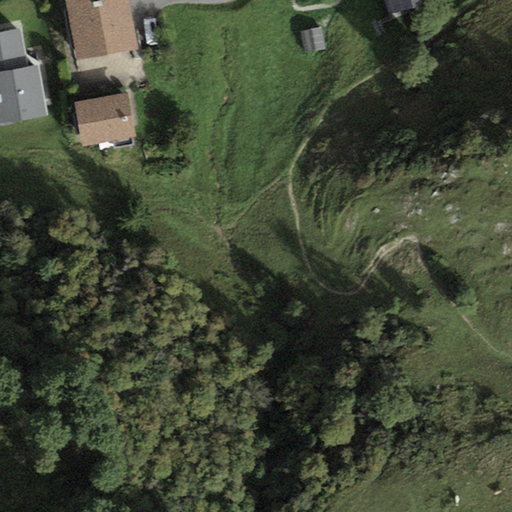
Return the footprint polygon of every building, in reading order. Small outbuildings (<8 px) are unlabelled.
[(127,0),(69,0),(79,59),(136,50),(127,0)] [(385,0),(390,14),(432,0),(385,0)] [(324,47),(321,28),(300,32),(303,51),(324,47)] [(19,30),(0,32),(0,126),(46,119),(37,67),(26,69),(19,30)] [(126,92),(73,101),(81,144),(113,139),(115,148),(136,144),(126,92)]
